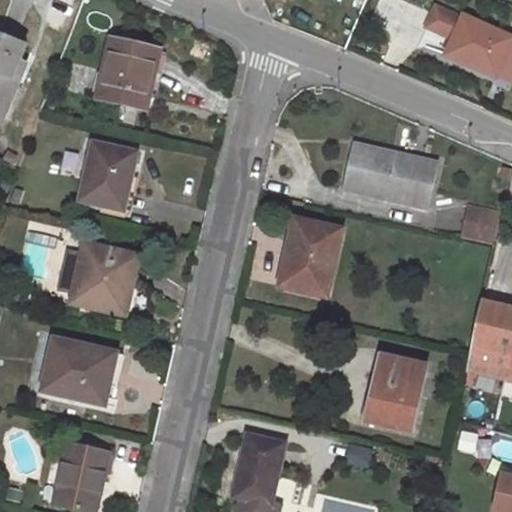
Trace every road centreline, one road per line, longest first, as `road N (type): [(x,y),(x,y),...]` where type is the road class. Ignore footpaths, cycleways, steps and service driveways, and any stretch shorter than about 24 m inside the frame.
road 1 (residential): [(272,38),(163,511)]
road 2 (residential): [(511,134),(272,38)]
